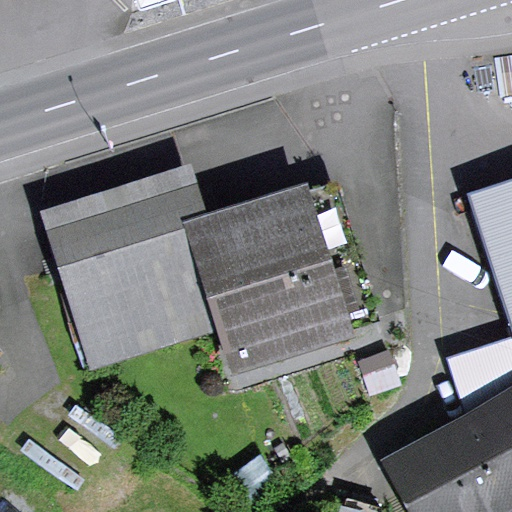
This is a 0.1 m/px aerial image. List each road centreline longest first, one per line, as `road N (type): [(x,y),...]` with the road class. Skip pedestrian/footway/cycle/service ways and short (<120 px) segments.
road 1 (primary): [(0,124),(404,0)]
road 2 (residential): [(405,0),(427,359)]
road 3 (track): [(427,359),(289,511)]
